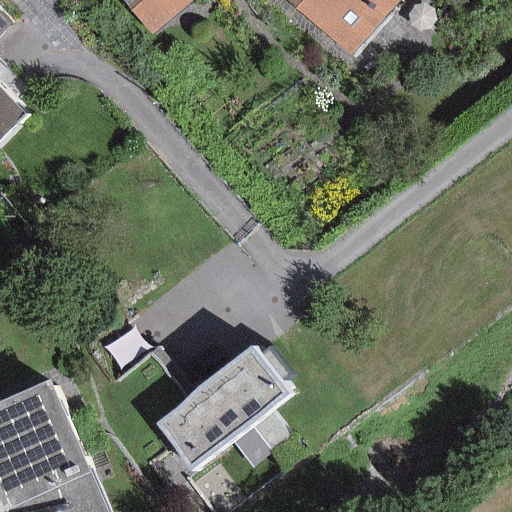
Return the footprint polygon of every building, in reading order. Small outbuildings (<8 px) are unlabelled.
[(159,36),(206,3),(204,0),(138,0),(135,2),(159,36)] [(289,0),(353,57),(400,0),(289,0)] [(0,14),(0,138),(27,112),(0,83),(0,33),(10,24),(0,14)] [(252,346),(153,424),(190,473),(291,397),(252,346)] [(48,381),(0,401),(0,511),(110,511),(91,469),(88,471),(48,381)]
